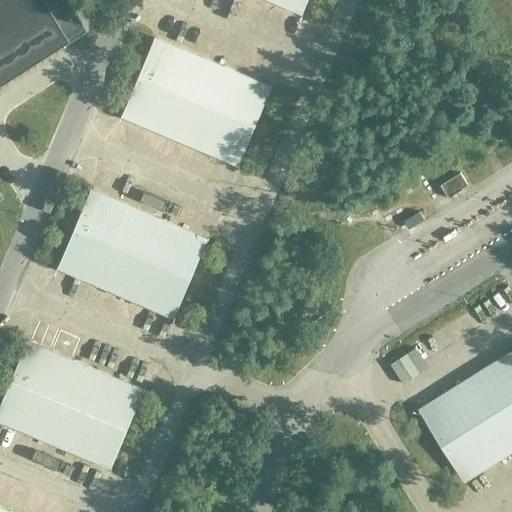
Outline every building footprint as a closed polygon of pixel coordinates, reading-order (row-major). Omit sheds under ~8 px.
[(68,0),(0,0),(0,87),(88,31),(68,0)] [(270,0),(301,13),(306,0),(270,0)] [(270,87),(156,39),(123,116),(237,164),(270,87)] [(465,192),(463,188),(468,185),(460,173),(440,185),(448,198),(451,196),(453,199),(465,192)] [(92,191),(59,269),(173,317),(206,239),(92,191)] [(424,219),(424,218),(420,212),(404,221),(409,229),(424,219)] [(143,389),(29,341),(0,409),(0,420),(110,467),(143,389)] [(511,450),(511,351),(420,409),(465,480),(511,450)]
